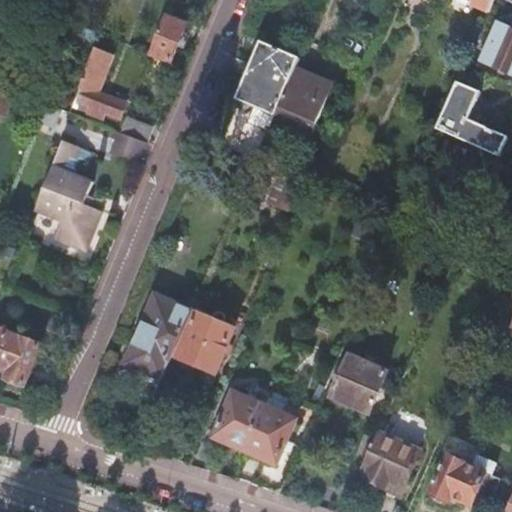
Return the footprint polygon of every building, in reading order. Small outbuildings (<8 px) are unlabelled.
[(469,0),(473,1),(471,7),(489,14),(494,0),(469,0)] [(186,26),(166,17),(151,56),(171,65),(186,26)] [(511,32),(499,27),(484,62),(511,75),(511,32)] [(300,59),(262,43),(218,146),(257,162),(259,156),(273,124),(276,117),(296,70),(300,59)] [(94,49),(79,89),(84,91),(77,109),(104,119),(105,115),(120,120),(126,105),(98,94),(113,57),(94,49)] [(327,83),(296,70),(276,117),(313,134),(329,96),(322,93),(327,83)] [(333,86),(327,83),(322,93),(329,96),(333,86)] [(458,85),(438,131),(501,158),(509,138),(469,121),(481,94),(458,85)] [(276,117),(273,124),(311,140),(313,134),(276,117)] [(120,134),(146,145),(152,130),(126,120),(120,134)] [(137,166),(146,145),(120,134),(119,134),(110,155),(137,166)] [(93,155),(62,143),(45,185),(35,212),(61,223),(54,240),(85,253),(101,214),(91,210),(83,207),(87,198),(92,184),(75,178),(81,164),(89,167),(93,155)] [(279,175),(267,203),(289,212),(301,185),(279,175)] [(154,402),(192,312),(156,297),(128,365),(141,371),(131,393),(154,402)] [(200,308),(178,359),(216,374),(235,331),(206,318),(208,311),(200,308)] [(0,326),(0,370),(1,369),(8,372),(5,379),(24,386),(40,345),(5,332),(6,329),(0,326)] [(353,359),(335,400),(372,415),(390,375),(374,368),(377,361),(368,357),(365,364),(353,359)] [(247,453),(266,407),(234,394),(221,425),(215,439),(247,453)] [(299,421),(266,407),(247,453),(279,466),(299,421)] [(421,453),(379,434),(360,479),(402,498),(421,453)] [(448,458),(431,496),(434,497),(435,503),(444,507),(449,504),(452,505),(455,499),(473,507),(477,499),(491,504),(502,481),(448,458)]
